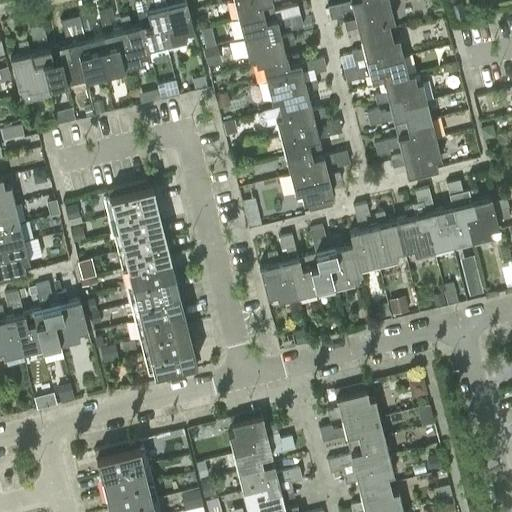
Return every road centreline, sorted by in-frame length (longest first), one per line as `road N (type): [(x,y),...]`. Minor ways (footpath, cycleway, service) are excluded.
road 1 (residential): [(244,375),(180,131),(48,166)]
road 2 (residential): [(462,322),(244,375)]
road 3 (residential): [(244,375),(46,425)]
road 4 (residential): [(508,511),(462,322)]
